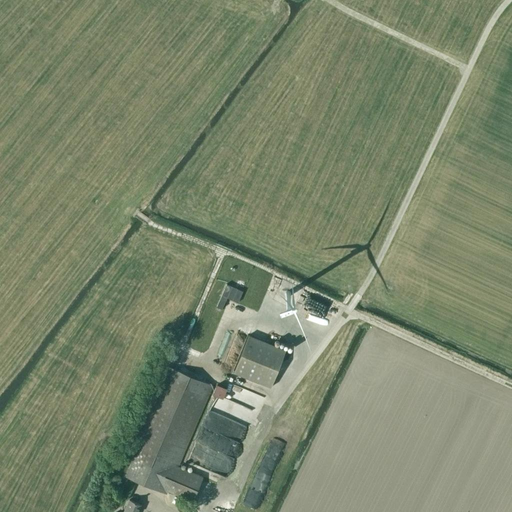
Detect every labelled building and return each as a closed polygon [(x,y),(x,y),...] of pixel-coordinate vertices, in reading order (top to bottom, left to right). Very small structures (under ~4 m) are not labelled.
[(322,317),(326,308),(302,299),(297,311),(309,316),(310,313),(322,317)] [(270,387),(285,350),(248,335),(233,372),(270,387)] [(212,385),(167,365),(133,445),(138,447),(125,476),(166,493),(167,490),(192,501),(202,476),(178,466),(212,385)] [(223,402),(227,391),(217,386),(212,397),(223,402)] [(256,408),(261,395),(237,386),(233,395),(236,396),(236,395),(242,398),(240,402),(256,408)] [(212,410),(205,427),(241,442),(248,424),(212,410)] [(137,511),(141,504),(129,499),(123,511),(137,511)]
